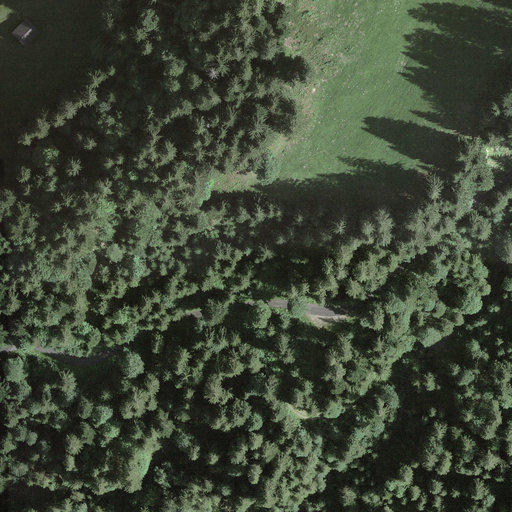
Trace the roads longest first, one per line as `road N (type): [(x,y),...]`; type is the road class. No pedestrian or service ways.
road 1 (track): [(0,350),(30,344),(89,359),(153,325),(218,309),(348,307),(511,174)]
road 2 (track): [(218,309),(264,335),(294,404),(318,417),(360,399),(413,342),(463,340),(511,302)]
